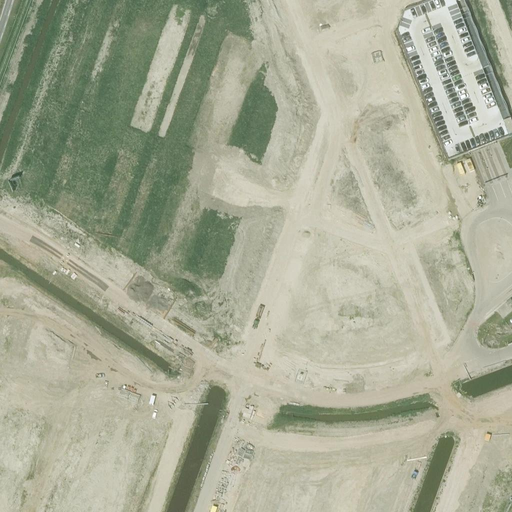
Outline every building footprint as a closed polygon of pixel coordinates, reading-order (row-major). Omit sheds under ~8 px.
[(511,135),(511,126),(463,0),(435,0),(403,13),(396,32),(447,161),(474,150),(489,144),(511,135)] [(6,307),(0,324),(0,326),(9,330),(16,311),(15,312),(6,308),(7,307),(6,307)] [(16,311),(9,330),(19,334),(20,334),(21,333),(27,315),(16,311)] [(30,348),(29,349),(30,350),(40,353),(47,335),(43,333),(42,333),(36,331),(30,348)] [(19,334),(18,338),(25,341),(27,335),(21,333),(20,334),(19,334)] [(47,335),(40,353),(50,357),(57,338),(53,337),(52,336),(52,337),(47,335)] [(57,338),(50,357),(60,360),(61,361),(62,359),(65,350),(65,349),(68,342),(62,340),(61,340),(57,338)] [(23,346),(21,352),(28,354),(30,350),(29,349),(30,348),(23,346)] [(89,390),(88,391),(89,391),(99,395),(105,376),(103,375),(103,374),(95,371),(89,390)] [(105,376),(99,395),(109,398),(116,380),(105,376)] [(116,380),(109,398),(119,402),(120,402),(120,401),(127,383),(119,380),(118,381),(116,380)] [(130,416),(129,417),(130,418),(140,421),(147,402),(141,401),(136,399),(130,416)] [(119,402),(118,406),(125,409),(127,403),(120,401),(120,402),(119,402)] [(147,402),(140,421),(150,425),(157,406),(147,403),(147,402)] [(5,404),(3,411),(10,413),(12,406),(5,404)] [(157,406),(150,425),(160,428),(161,429),(161,427),(163,422),(165,417),(167,410),(157,406)] [(25,411),(21,421),(40,427),(43,417),(25,411)] [(123,414),(121,420),(128,422),(130,418),(129,417),(130,416),(123,414)] [(76,416),(72,427),(91,434),(95,424),(95,423),(94,423),(76,416)] [(96,416),(94,423),(95,423),(95,424),(100,426),(102,418),(99,417),(96,416)] [(21,421),(18,431),(36,437),(40,427),(21,421)] [(71,432),(69,437),(70,437),(69,438),(88,444),(91,434),(72,427),(72,428),(73,428),(73,429),(72,429),(72,431),(72,432),(71,432)] [(18,431),(14,440),(33,447),(36,437),(18,431)] [(65,447),(65,448),(84,454),(88,444),(69,438),(67,443),(68,443),(67,444),(66,446),(66,447),(65,447)] [(11,450),(12,451),(29,457),(33,447),(14,440),(11,450)] [(65,448),(61,458),(79,465),(80,465),(81,465),(84,454),(65,448)] [(124,469),(124,470),(125,470),(133,473),(132,473),(138,475),(139,475),(147,478),(148,475),(149,475),(151,468),(150,467),(151,465),(144,462),(137,459),(137,460),(129,457),(124,469)] [(7,462),(3,472),(22,479),(22,476),(24,476),(26,469),(8,462),(7,462)] [(114,465),(112,473),(123,477),(125,470),(124,470),(124,469),(114,465)] [(53,480),(73,487),(76,477),(76,476),(75,476),(58,470),(57,472),(56,471),(55,476),(55,477),(54,480),(53,480)] [(3,472),(0,480),(0,482),(18,489),(22,479),(3,472)] [(112,473),(110,479),(120,482),(121,482),(123,477),(112,473)] [(95,485),(94,486),(102,488),(105,479),(98,477),(95,485)] [(53,480),(49,491),(68,497),(69,498),(69,497),(73,487),(53,480)] [(0,494),(15,500),(18,492),(17,492),(18,489),(0,482),(0,494)] [(120,482),(116,493),(137,501),(137,500),(136,500),(137,496),(138,496),(138,495),(140,489),(121,482),(120,482)] [(87,483),(84,491),(91,494),(94,486),(95,485),(87,483)] [(91,494),(98,497),(102,488),(94,486),(91,494)] [(84,491),(81,500),(88,503),(91,494),(84,491)] [(112,504),(113,505),(121,508),(133,511),(137,501),(116,493),(112,504)] [(102,500),(100,507),(111,511),(113,505),(112,504),(102,500)] [(44,510),(43,511),(63,511),(65,510),(65,509),(63,509),(46,502),(43,510),(44,510)]
